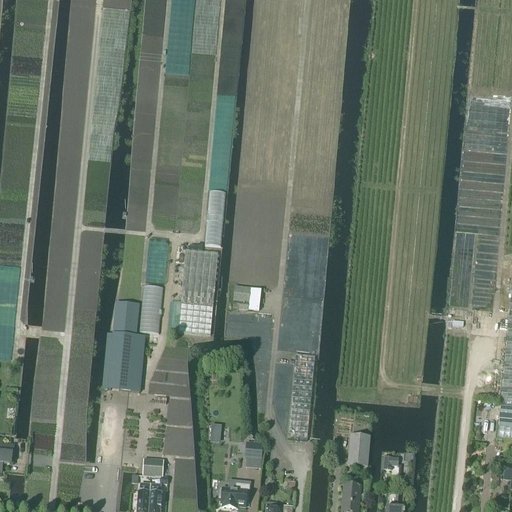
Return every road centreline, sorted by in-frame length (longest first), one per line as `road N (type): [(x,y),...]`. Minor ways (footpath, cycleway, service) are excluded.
road 1 (track): [(51,511),(101,0)]
road 2 (unknown): [(297,511),(295,451),(269,390),(272,346)]
